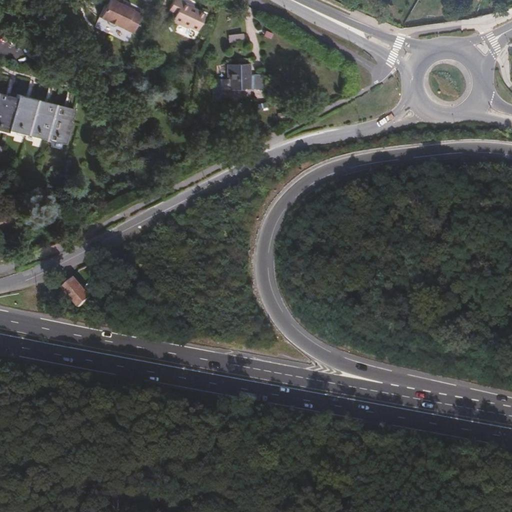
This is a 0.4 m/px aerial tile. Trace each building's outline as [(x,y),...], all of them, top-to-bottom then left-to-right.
[(117,0),(112,0),(105,18),(112,21),(114,24),(118,26),(121,25),(139,33),(147,15),(137,10),(138,9),(117,0)] [(196,36),(206,14),(176,0),(173,0),(168,11),(175,16),(173,25),(196,36)] [(231,92),(250,92),(249,77),(247,64),(226,66),(228,92),(231,92)] [(249,77),(250,92),(263,92),(263,77),(249,77)] [(68,121),(71,108),(16,91),(14,94),(0,90),(0,127),(5,129),(6,126),(62,142),(68,121)] [(231,104),(231,92),(228,92),(219,92),(220,104),(231,104)] [(0,226),(16,227),(17,217),(6,215),(0,215),(0,226)] [(93,301),(77,279),(64,289),(67,292),(60,298),(68,308),(71,306),(74,310),(78,305),(82,310),(93,301)]
